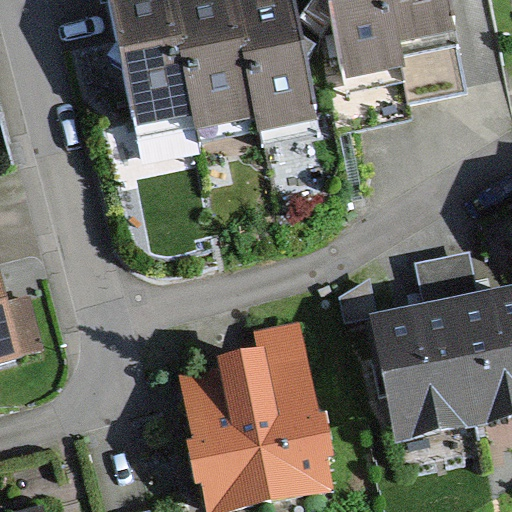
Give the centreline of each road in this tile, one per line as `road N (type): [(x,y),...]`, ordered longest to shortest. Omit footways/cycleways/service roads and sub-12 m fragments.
road 1 (residential): [(104,324),(388,249),(511,169)]
road 2 (residential): [(15,0),(104,324)]
road 3 (residential): [(104,324),(97,393),(74,412),(0,433)]
